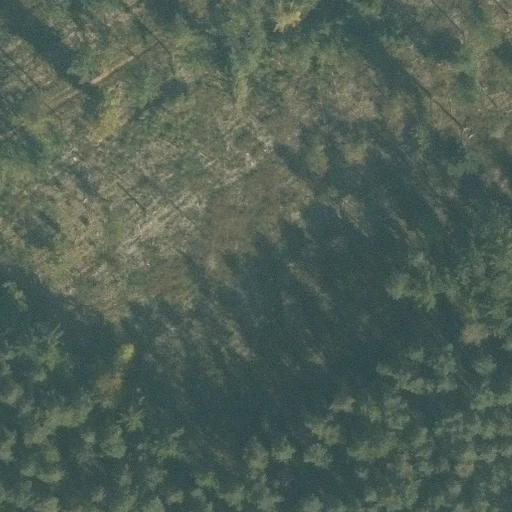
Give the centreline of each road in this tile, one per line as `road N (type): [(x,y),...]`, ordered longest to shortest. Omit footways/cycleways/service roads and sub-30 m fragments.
road 1 (unknown): [(273,511),(0,309)]
road 2 (track): [(0,128),(208,0)]
